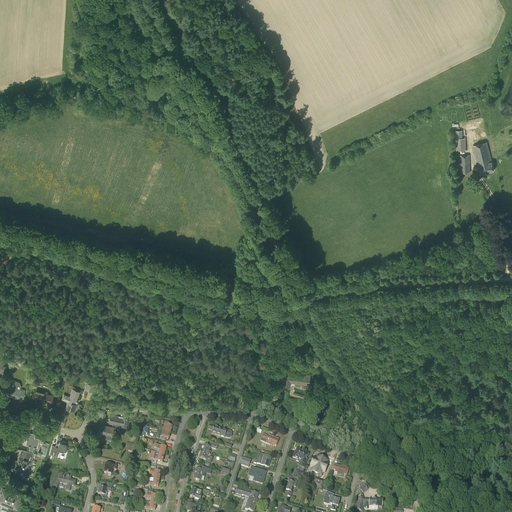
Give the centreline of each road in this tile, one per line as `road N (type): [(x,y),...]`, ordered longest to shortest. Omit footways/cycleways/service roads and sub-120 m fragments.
road 1 (track): [(289,295),(0,227)]
road 2 (track): [(403,482),(303,297)]
road 3 (track): [(302,294),(511,280)]
road 4 (track): [(302,294),(215,135)]
road 5 (track): [(215,135),(143,0)]
road 6 (unclassified): [(186,413),(99,403),(78,435)]
